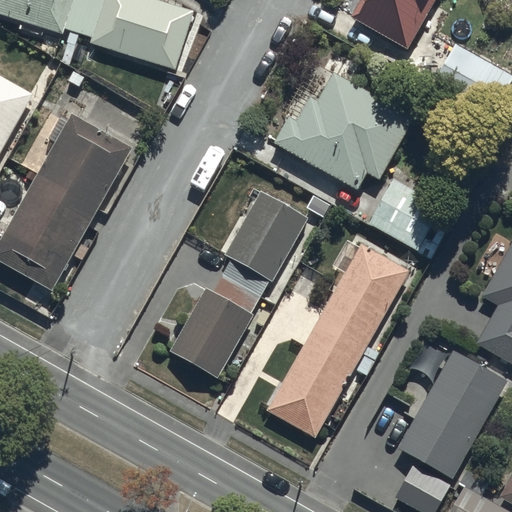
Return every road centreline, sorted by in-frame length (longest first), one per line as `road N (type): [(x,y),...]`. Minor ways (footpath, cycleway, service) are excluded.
road 1 (secondary): [(0,363),(263,511)]
road 2 (secondary): [(109,511),(0,450)]
